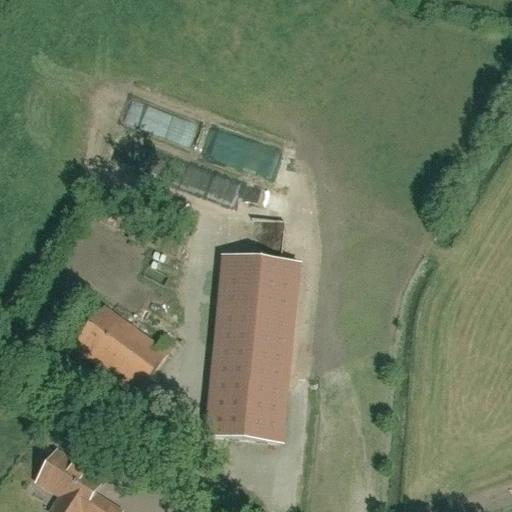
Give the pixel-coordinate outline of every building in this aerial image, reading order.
[(139,210),(127,241),(177,260),(189,227),(139,210)] [(226,386),(281,391),(293,266),(238,260),(226,386)] [(157,348),(104,310),(74,351),(138,399),(176,347),(164,339),(157,348)] [(276,446),(281,391),(226,386),(219,385),(214,440),(276,446)] [(63,501),(58,510),(56,511),(116,511),(94,497),(102,484),(57,455),(37,485),(63,501)]
